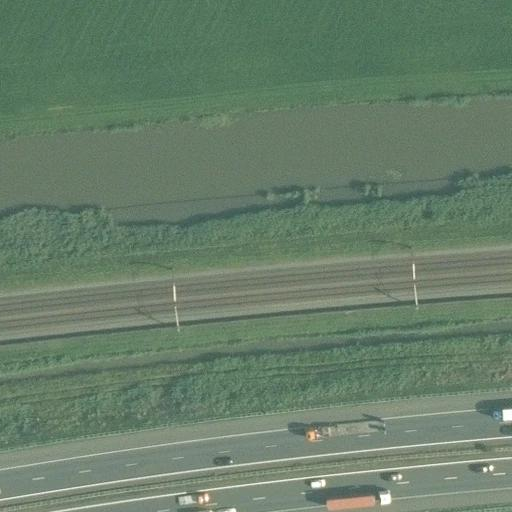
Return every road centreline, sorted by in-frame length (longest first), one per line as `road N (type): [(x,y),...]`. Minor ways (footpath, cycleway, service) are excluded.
road 1 (motorway): [(511,424),(130,464),(0,486)]
road 2 (motorway): [(160,511),(511,474)]
